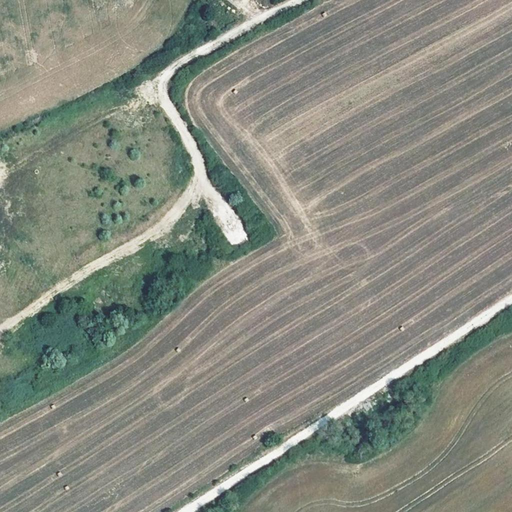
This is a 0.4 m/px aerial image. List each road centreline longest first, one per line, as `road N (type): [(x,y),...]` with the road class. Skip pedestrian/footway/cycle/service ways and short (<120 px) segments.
road 1 (track): [(301,0),(181,63),(159,90),(195,151),(194,194),(0,343)]
road 2 (track): [(188,511),(511,300)]
